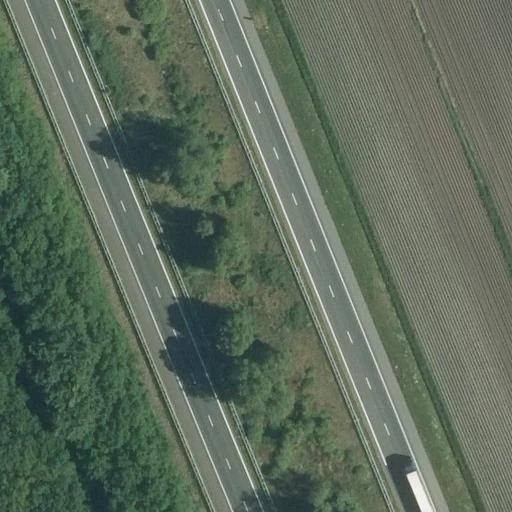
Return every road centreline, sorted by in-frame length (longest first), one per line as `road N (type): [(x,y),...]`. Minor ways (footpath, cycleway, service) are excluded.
road 1 (motorway): [(39,0),(247,511)]
road 2 (motorway): [(422,511),(219,0)]
